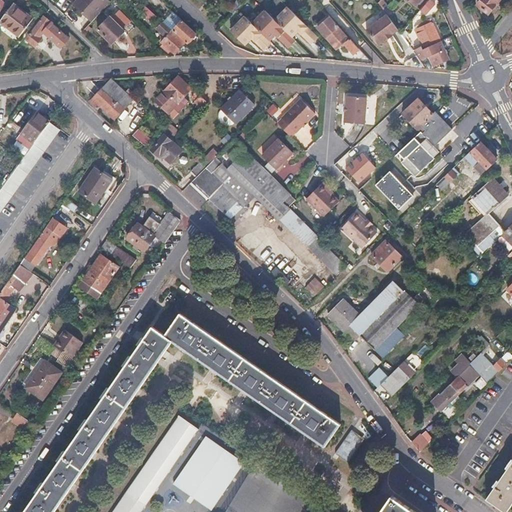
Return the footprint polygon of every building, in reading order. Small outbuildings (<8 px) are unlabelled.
[(109,2),(106,0),(74,0),(72,3),(82,12),(92,21),(109,2)] [(382,0),(378,0),(377,2),(381,9),(386,3),(382,0)] [(499,0),(482,0),(479,5),(489,14),(499,0)] [(31,19),(11,4),(0,19),(0,24),(8,30),(17,37),(31,19)] [(146,4),(142,9),(152,18),(156,14),(146,4)] [(316,35),(285,5),(273,17),(290,35),(296,29),(309,42),(316,35)] [(430,9),(426,5),(417,15),(422,18),(430,9)] [(293,38),(290,35),(273,17),(264,7),(250,20),(267,38),(273,32),(286,45),(293,38)] [(108,17),(97,28),(112,42),(118,36),(120,34),(117,32),(122,27),(129,19),(118,9),(109,18),(108,17)] [(163,20),(172,29),(182,18),(172,10),(163,20)] [(267,38),(250,20),(242,13),(229,27),(243,42),(249,35),(262,48),(270,40),(267,38)] [(326,13),(313,24),(335,49),(342,42),(352,54),(355,52),(358,49),(349,39),(347,41),(336,27),(337,26),(326,13)] [(386,15),(365,30),(376,45),(382,40),(383,42),(388,39),(392,36),(391,34),(397,30),(386,15)] [(52,23),(43,16),(17,49),(22,53),(26,48),(29,42),(34,46),(40,38),(39,37),(46,27),(48,28),(52,23)] [(182,18),(172,29),(186,42),(191,37),(196,31),(182,18)] [(155,26),(166,36),(161,41),(163,43),(161,45),(167,50),(170,47),(174,51),(178,47),(184,41),(171,30),(172,29),(163,20),(162,19),(155,26)] [(430,19),(415,25),(425,47),(439,41),(430,19)] [(418,38),(406,43),(409,47),(411,46),(413,50),(414,49),(415,51),(422,48),(418,38)] [(422,48),(415,51),(419,60),(426,57),(426,56),(428,55),(433,66),(448,59),(440,41),(439,41),(425,47),(422,48)] [(190,89),(177,77),(164,91),(151,105),(164,117),(174,106),(179,111),(185,103),(180,99),(190,89)] [(133,99),(111,78),(100,90),(90,101),(98,108),(100,106),(115,119),(133,99)] [(232,97),(226,104),(241,118),(254,105),(239,90),(232,97)] [(196,100),(194,101),(201,107),(207,101),(195,91),(191,96),(196,100)] [(355,96),(347,96),(344,122),(364,124),(366,97),(355,96)] [(306,107),(299,99),(280,117),(281,118),(276,122),(290,135),(294,131),(295,131),(313,114),(306,107)] [(427,107),(420,99),(402,115),(417,130),(434,114),(427,107)] [(50,122),(36,112),(20,134),(34,144),(49,123),(50,122)] [(419,132),(424,137),(418,143),(420,145),(401,164),(408,172),(434,148),(452,130),(435,113),(434,114),(417,130),(419,132)] [(34,144),(23,160),(0,191),(0,215),(60,131),(49,123),(34,144)] [(139,126),(133,134),(145,146),(152,138),(139,126)] [(165,134),(151,149),(168,166),(183,151),(165,134)] [(279,137),(262,154),(277,170),(283,164),(281,162),(286,158),(292,151),(279,137)] [(496,159),(480,142),(468,154),(478,164),(483,159),(489,166),(496,159)] [(246,151),(240,145),(228,156),(235,163),(246,151)] [(436,150),(434,148),(408,172),(415,179),(435,161),(433,159),(439,153),(436,150)] [(208,165),(197,177),(191,183),(234,224),(249,208),(245,205),(254,195),(278,219),(289,208),(296,202),(246,151),(235,163),(229,169),(216,157),(208,165)] [(346,169),(358,183),(376,168),(363,153),(346,169)] [(208,165),(202,159),(191,171),(197,177),(208,165)] [(489,166),(483,159),(478,164),(484,171),(489,166)] [(110,180),(93,169),(77,192),(94,203),(110,180)] [(458,176),(452,170),(442,179),(448,185),(458,176)] [(413,196),(389,172),(374,186),(398,210),(413,196)] [(493,180),(475,198),(489,213),(507,195),(493,180)] [(320,184),(306,199),(323,216),(340,200),(333,193),(331,195),(327,191),(320,184)] [(65,199),(61,205),(73,214),(78,208),(65,199)] [(291,210),(281,220),(337,276),(346,266),(320,239),(291,210)] [(140,226),(135,223),(125,237),(141,249),(152,234),(164,243),(179,221),(167,212),(159,224),(147,216),(144,221),(140,226)] [(507,231),(489,213),(466,236),(484,254),(503,235),(507,231)] [(368,220),(366,222),(362,218),(360,219),(355,214),(341,228),(361,248),(377,233),(371,227),(373,225),(370,223),(368,220)] [(52,218),(19,265),(30,272),(34,266),(35,266),(49,247),(51,247),(54,246),(67,229),(52,218)] [(511,225),(507,231),(503,235),(511,243),(511,225)] [(106,239),(100,247),(129,267),(135,259),(106,239)] [(381,251),(374,258),(386,271),(402,256),(392,246),(384,254),(381,251)] [(117,267),(100,254),(91,267),(82,280),(99,292),(117,267)] [(30,272),(19,265),(0,292),(0,298),(5,302),(20,281),(25,285),(32,274),(30,272)] [(318,281),(313,286),(322,295),(326,290),(318,281)] [(352,310),(337,325),(345,333),(351,327),(375,351),(419,306),(414,301),(395,282),(360,318),(352,310)] [(313,286),(309,290),(318,299),(322,295),(313,286)] [(438,301),(426,288),(414,301),(419,306),(421,309),(426,313),(438,301)] [(5,302),(0,298),(0,322),(3,319),(7,321),(11,315),(15,309),(5,302)] [(352,310),(342,300),(327,315),(337,325),(352,310)] [(426,313),(421,309),(377,353),(382,358),(426,313)] [(153,328),(25,511),(53,511),(171,341),(324,447),(340,425),(180,314),(164,336),(153,328)] [(82,343),(64,331),(59,338),(53,347),(71,359),(82,343)] [(479,355),(469,365),(477,372),(478,374),(488,364),(479,355)] [(456,362),(464,370),(432,402),(437,408),(444,401),(446,403),(448,401),(451,404),(456,398),(453,396),(477,372),(469,365),(461,356),(456,362)] [(499,362),(494,367),(499,372),(504,367),(499,362)] [(55,379),(33,363),(23,377),(14,391),(36,406),(55,379)] [(408,381),(396,369),(379,385),(391,398),(408,381)] [(17,414),(11,422),(24,430),(30,423),(17,414)] [(140,511),(196,430),(179,418),(114,511),(140,511)] [(348,463),(364,439),(352,430),(335,454),(348,463)] [(244,463),(205,436),(172,484),(211,511),(244,463)] [(416,438),(411,443),(419,452),(424,447),(416,438)] [(506,511),(511,504),(511,462),(486,500),(495,506),(503,511),(506,511)] [(333,471),(322,491),(346,503),(356,483),(333,471)] [(413,511),(392,496),(380,511),(413,511)]
